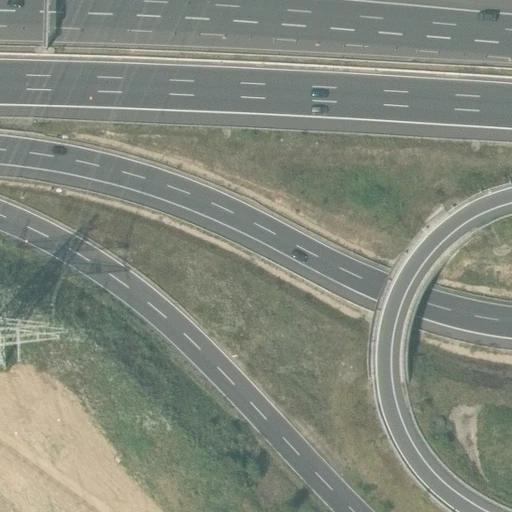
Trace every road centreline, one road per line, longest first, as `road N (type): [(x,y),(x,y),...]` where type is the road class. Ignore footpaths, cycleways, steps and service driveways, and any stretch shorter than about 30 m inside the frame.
road 1 (motorway): [(0,149),(158,181),(473,317),(511,325)]
road 2 (motorway): [(511,36),(0,10)]
road 3 (motorway): [(0,82),(511,107)]
road 4 (motorway): [(0,216),(90,260),(163,313),(355,511)]
road 5 (motorway): [(469,511),(428,479),(399,439),(384,385),(384,335),(406,277),(441,234),(511,198)]
